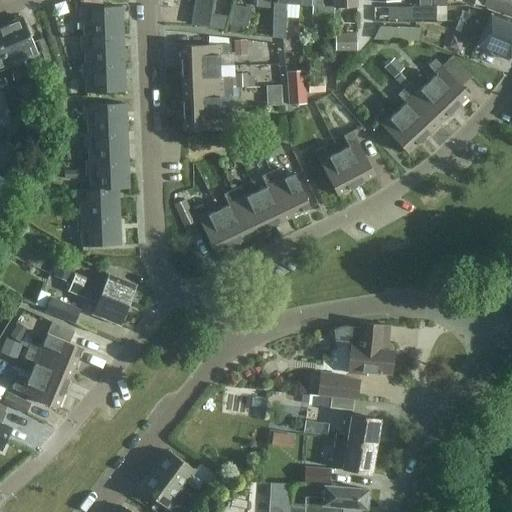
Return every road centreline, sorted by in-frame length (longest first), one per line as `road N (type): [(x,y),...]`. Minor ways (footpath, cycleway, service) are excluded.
road 1 (residential): [(179,296),(327,230),(409,183),(493,107),(511,74)]
road 2 (residential): [(179,296),(157,277),(147,251),(135,0)]
road 3 (residential): [(0,498),(68,429),(154,315),(179,296)]
road 4 (residential): [(243,334),(331,316),(425,311),(506,338)]
road 5 (residential): [(91,511),(243,334)]
road 6 (residential): [(394,511),(413,460),(506,338)]
